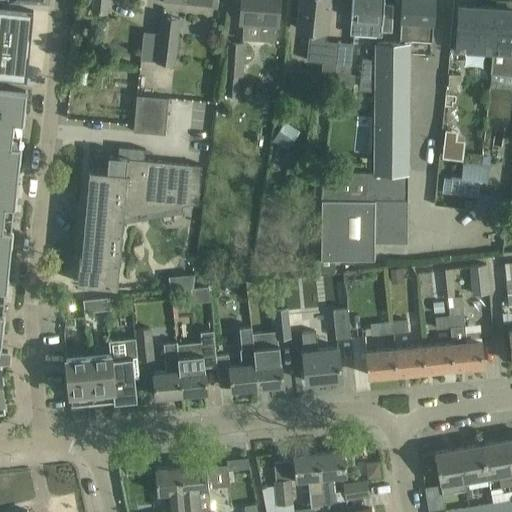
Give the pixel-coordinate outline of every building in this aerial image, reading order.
[(92,0),(92,11),(106,12),(107,0),(92,0)] [(241,0),(241,6),(240,22),(243,22),(262,24),(261,38),(276,39),(277,25),(278,9),(278,0),(241,0)] [(334,72),(338,41),(325,40),(326,31),(327,31),(330,0),(298,0),(296,27),(310,29),(306,60),(321,61),(321,70),(334,72)] [(351,18),(350,34),(381,36),(382,20),(383,0),(351,0),(350,18),(351,18)] [(401,0),(399,38),(431,40),(434,0),(401,0)] [(511,0),(503,0),(503,8),(458,5),(456,50),(491,52),(489,73),(511,74),(511,0)] [(0,8),(0,76),(26,79),(33,12),(0,8)] [(174,63),(179,19),(162,16),(157,61),(174,63)] [(338,41),(334,72),(332,91),(354,93),(356,74),(350,74),(353,43),(338,41)] [(227,42),(224,95),(240,96),(243,43),(227,42)] [(374,172),(367,172),(365,172),(365,199),(374,199),(374,241),(407,241),(410,42),(376,42),(374,172)] [(459,89),(460,74),(448,73),(447,88),(459,89)] [(25,91),(0,88),(0,129),(21,132),(25,91)] [(136,94),(133,131),(161,133),(165,134),(168,97),(136,94)] [(287,150),(299,131),(284,121),(271,140),(287,150)] [(21,132),(0,129),(0,170),(17,173),(21,132)] [(145,148),(144,148),(144,150),(127,149),(127,155),(118,154),(108,153),(106,169),(89,168),(81,258),(79,258),(79,261),(77,282),(116,285),(117,285),(123,221),(123,215),(182,204),(198,202),(199,190),(201,164),(146,159),(144,159),(145,148)] [(451,176),(450,192),(477,196),(477,195),(479,180),(487,181),(488,165),(463,162),(461,177),(451,176)] [(17,173),(0,170),(0,212),(13,213),(17,173)] [(322,194),(365,199),(365,172),(323,172),(322,183),(323,183),(322,194)] [(321,196),(322,194),(323,183),(322,183),(314,182),(312,196),(320,196),(321,196)] [(374,241),(374,199),(365,199),(322,194),(321,196),(320,196),(320,259),(315,259),(315,272),(333,271),(333,259),(374,258),(374,241)] [(13,213),(0,212),(0,253),(9,254),(13,213)] [(9,254),(0,253),(0,294),(5,295),(9,254)] [(486,263),(469,264),(472,293),(488,292),(486,263)] [(402,268),(390,268),(391,279),(403,278),(402,268)] [(345,289),(362,287),(360,270),(344,271),(345,283),(345,289)] [(338,307),(333,308),(336,338),(350,337),(347,307),(346,307),(344,283),(336,284),(338,307)] [(274,307),(273,307),(277,339),(290,338),(285,295),(273,297),(274,307)] [(82,299),(83,312),(110,309),(109,297),(82,299)] [(434,312),(444,311),(443,301),(433,302),(434,312)] [(462,306),(449,307),(452,343),(455,367),(484,364),(481,339),(466,341),(462,306)] [(436,328),(450,327),(449,315),(434,316),(436,328)] [(393,332),(407,331),(406,318),(392,320),(393,332)] [(393,332),(392,320),(369,323),(371,335),(393,332)] [(153,358),(150,326),(136,328),(139,359),(153,358)] [(200,331),(201,340),(176,343),(181,394),(207,391),(205,367),(216,365),(213,330),(200,331)] [(302,348),(303,362),(305,381),(341,378),(338,347),(318,349),(316,331),(301,332),(303,348),(302,348)] [(240,364),(229,365),(231,389),(257,386),(253,348),(251,332),(240,334),(241,347),(239,347),(240,364)] [(108,339),(110,357),(115,401),(133,399),(131,377),(139,377),(135,336),(108,339)] [(181,394),(176,343),(176,341),(164,342),(167,371),(153,372),(156,396),(181,394)] [(426,370),(455,367),(452,343),(423,345),(426,370)] [(397,372),(426,370),(423,345),(394,348),(397,372)] [(280,360),(278,346),(253,348),(257,386),(283,384),(280,360)] [(366,351),(366,355),(368,375),(397,372),(394,348),(366,351)] [(93,403),(115,401),(110,357),(88,359),(93,403)] [(71,405),(93,403),(88,359),(66,361),(71,405)] [(511,476),(505,439),(482,443),(487,475),(498,473),(500,486),(511,483),(511,476)] [(487,475),(482,443),(458,448),(466,490),(464,479),(487,475)] [(466,490),(458,448),(434,452),(440,483),(442,494),(466,490)] [(318,451),(324,504),(335,502),(333,475),(347,474),(344,449),(318,451)] [(293,454),(295,474),(295,479),(308,478),(310,506),(313,506),(324,504),(318,451),(293,454)] [(149,454),(126,456),(128,470),(150,467),(149,454)] [(247,456),(227,458),(227,464),(228,469),(249,467),(248,457),(247,456)] [(201,511),(201,509),(196,509),(194,489),(208,487),(206,463),(180,465),(184,511),(201,511)] [(184,511),(180,465),(155,468),(157,492),(163,492),(164,511),(184,511)] [(290,479),(275,480),(275,485),(277,505),(292,503),(290,479)] [(366,480),(344,484),(345,490),(334,491),(336,501),(346,500),(346,499),(369,495),(366,480)] [(506,511),(511,511),(511,499),(492,503),(493,511),(506,511)]
